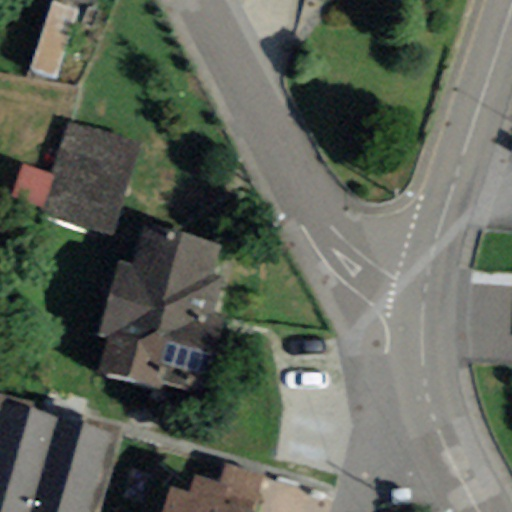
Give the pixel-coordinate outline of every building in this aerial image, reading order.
[(56,80),(75,10),(49,3),(30,73),(56,80)] [(111,236),(139,144),(67,122),(51,175),(41,209),(39,214),(111,236)] [(13,200),(41,209),(51,175),(23,167),(13,200)] [(219,246),(142,222),(129,266),(118,262),(96,335),(107,339),(95,373),(157,392),(160,383),(200,395),(224,317),(213,314),(224,279),(210,275),(219,246)] [(0,511),(30,511),(57,419),(1,403),(0,407),(0,511)] [(87,511),(110,434),(57,419),(30,511),(87,511)] [(225,464),(218,485),(227,488),(222,504),(248,511),(250,511),(262,476),(225,464)] [(248,511),(222,504),(227,488),(218,485),(192,477),(187,493),(170,488),(162,511),(248,511)]
